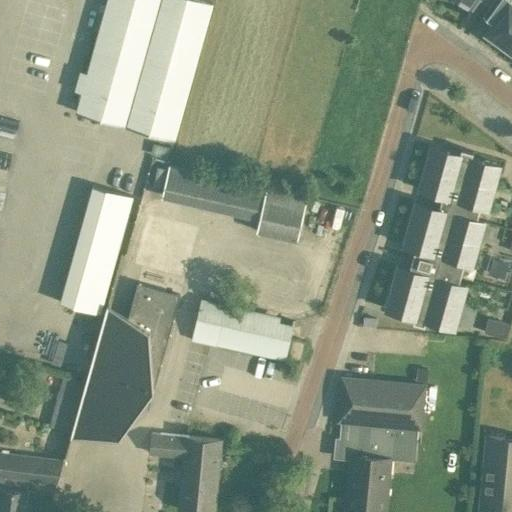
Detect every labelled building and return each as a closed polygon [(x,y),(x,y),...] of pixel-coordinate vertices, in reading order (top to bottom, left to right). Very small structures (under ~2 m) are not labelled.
[(106,0),(76,111),(174,139),(212,2),(204,0),(106,0)] [(505,47),(511,37),(511,0),(493,0),(490,5),(500,12),(485,32),(505,47)] [(464,261),(471,263),(483,220),(476,218),(480,205),(486,207),(499,164),(471,156),(472,151),(461,147),(459,153),(431,145),(419,188),(441,195),(438,207),(416,201),(404,244),(414,247),(409,268),(398,265),(386,308),(414,316),(412,321),(424,325),(425,319),(453,327),(465,284),(458,282),(464,261)] [(100,187),(70,294),(67,303),(100,313),(103,303),(133,196),(100,187)] [(307,197),(266,187),(256,230),(297,240),(307,197)] [(49,425),(73,432),(75,423),(118,435),(155,384),(180,295),(135,283),(124,323),(105,318),(86,383),(62,376),(49,425)] [(200,299),(191,339),(205,342),(210,343),(216,345),(267,356),(285,360),(285,357),(290,336),(294,321),(293,320),(243,309),(202,300),(200,299)] [(489,334),(504,338),(508,323),(493,319),(489,334)] [(292,338),(286,359),(300,362),(305,341),(292,338)] [(417,369),(416,380),(426,381),(427,370),(417,369)] [(351,455),(345,511),(384,511),(389,459),(414,461),(417,427),(419,427),(423,385),(341,377),(337,419),(339,419),(336,453),(351,455)] [(178,508),(214,511),(219,466),(227,466),(228,459),(219,459),(221,438),(186,435),(151,432),(149,452),(183,455),(178,508)] [(511,511),(511,437),(486,435),(479,511),(511,511)] [(26,479),(57,482),(63,460),(0,451),(0,452),(0,511),(23,511),(27,488),(25,487),(26,479)]
